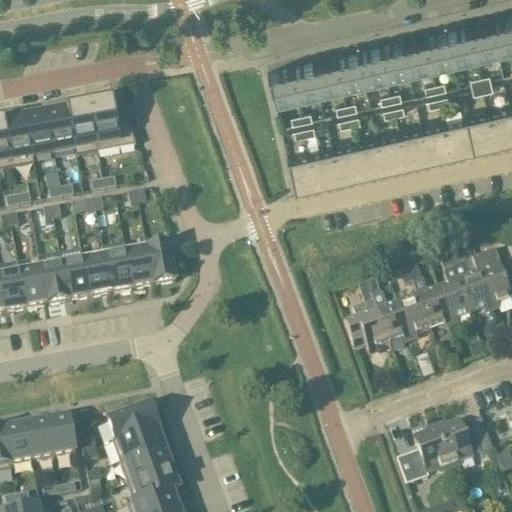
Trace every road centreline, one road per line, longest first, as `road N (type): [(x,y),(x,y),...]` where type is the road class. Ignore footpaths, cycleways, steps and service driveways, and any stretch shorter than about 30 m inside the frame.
road 1 (residential): [(0,91),(131,67),(198,241)]
road 2 (residential): [(258,222),(511,161)]
road 3 (residential): [(258,0),(305,33),(461,0)]
road 4 (tertiary): [(0,30),(208,0)]
road 5 (residential): [(511,368),(338,434)]
road 6 (residential): [(220,511),(161,347)]
road 7 (residential): [(161,347),(0,376)]
road 8 (residential): [(198,241),(209,283),(161,347)]
